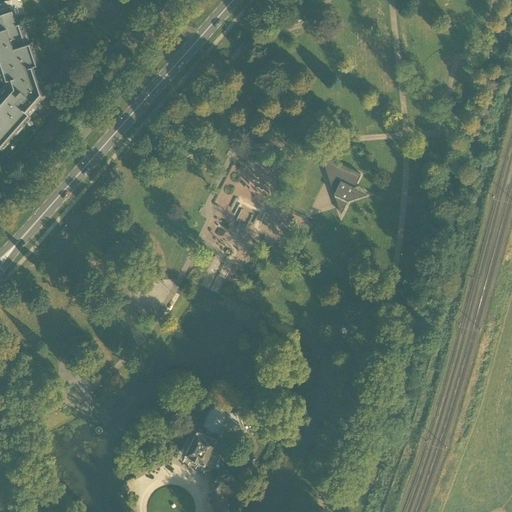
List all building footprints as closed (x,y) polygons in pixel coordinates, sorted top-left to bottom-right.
[(0,89),(0,148),(1,149),(30,116),(28,115),(46,94),(36,64),(39,62),(32,41),(29,42),(22,22),(15,24),(9,6),(0,9),(0,81),(2,80),(4,85),(0,89)] [(355,187),(361,175),(361,174),(322,155),(341,213),(342,213),(348,200),(367,194),(355,187)] [(207,429),(205,434),(198,430),(186,455),(205,464),(206,463),(220,470),(231,448),(224,444),(221,443),(222,440),(230,437),(232,436),(234,434),(237,430),(239,425),(239,423),(239,420),(236,412),(226,412),(224,409),(223,408),(221,406),(220,406),(218,406),(216,407),(215,405),(211,407),(209,411),(206,415),(205,418),(204,422),(204,427),(205,427),(206,428),(207,429)] [(164,449),(129,465),(136,478),(170,462),(164,449)] [(229,511),(223,478),(209,481),(215,511),(229,511)]
